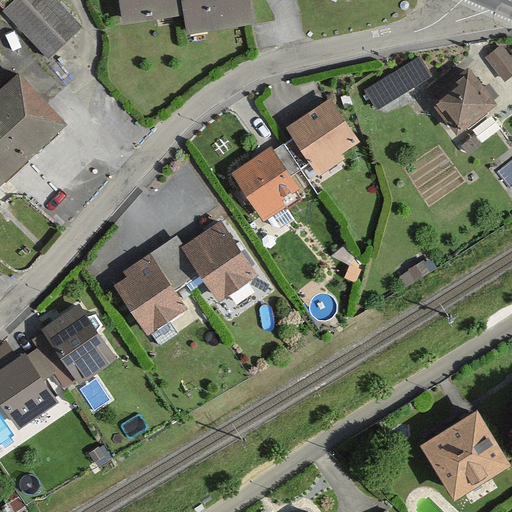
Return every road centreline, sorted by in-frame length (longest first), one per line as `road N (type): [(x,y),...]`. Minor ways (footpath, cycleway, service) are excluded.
road 1 (residential): [(472,0),(418,30),(271,65),(208,99),(0,323)]
road 2 (residential): [(212,511),(511,323)]
